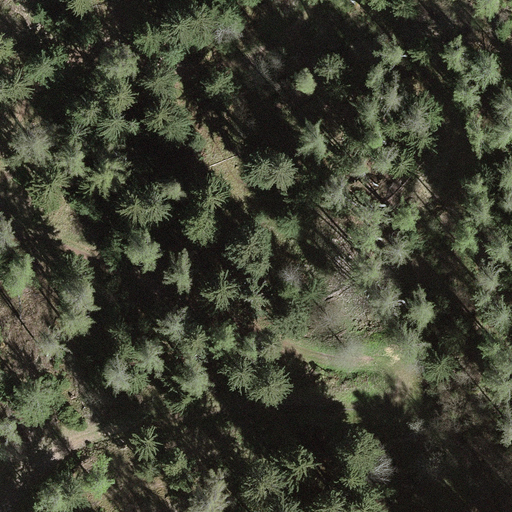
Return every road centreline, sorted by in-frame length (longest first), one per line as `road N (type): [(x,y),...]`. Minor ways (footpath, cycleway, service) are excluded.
road 1 (track): [(0,508),(37,450),(89,427),(315,393),(386,403),(405,379),(423,271),(423,192),(511,56)]
road 2 (track): [(410,339),(374,354),(328,357),(157,286),(53,232),(0,232)]
